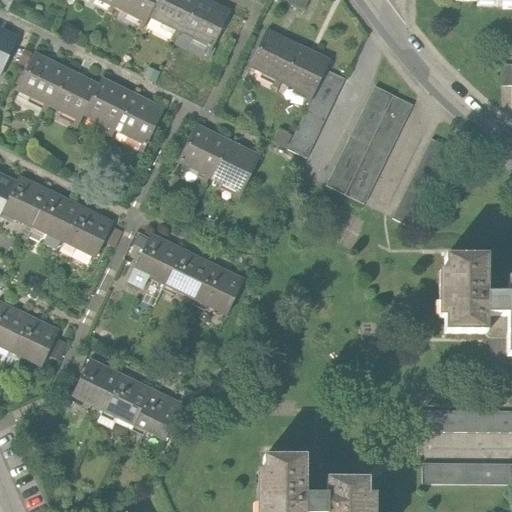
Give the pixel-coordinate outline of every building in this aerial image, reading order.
[(119,0),(93,0),(115,10),(119,0)] [(158,0),(119,0),(115,10),(146,25),(149,18),(158,0)] [(197,0),(158,0),(149,18),(181,34),(197,0)] [(229,15),(198,0),(197,0),(181,34),(212,50),(229,15)] [(308,0),(278,0),(302,12),(308,0)] [(0,77),(17,42),(0,33),(0,77)] [(296,49),(265,33),(248,67),(280,83),(296,49)] [(329,64),(296,49),(280,83),(311,99),(324,72),(329,64)] [(67,74),(35,58),(18,93),(19,94),(14,105),(40,118),(42,113),(46,115),(49,108),(67,74)] [(344,81),(324,72),(311,99),(286,152),(306,161),(344,81)] [(97,89),(67,74),(49,108),(80,123),(84,117),(97,89)] [(131,98),(100,83),(97,89),(84,117),(114,132),(131,98)] [(373,89),(325,188),(362,206),(410,107),(373,89)] [(163,113),(131,98),(114,132),(146,147),(163,113)] [(226,144),(195,129),(178,164),(208,179),(226,144)] [(430,142),(391,221),(409,229),(448,150),(430,142)] [(257,159),(226,144),(208,179),(240,194),(257,159)] [(14,187),(0,180),(0,216),(1,214),(14,187)] [(49,196),(17,181),(14,187),(1,214),(32,229),(49,196)] [(80,211),(49,196),(32,229),(63,244),(80,211)] [(111,227),(80,211),(63,244),(95,260),(111,227)] [(141,295),(148,280),(164,288),(180,254),(150,240),(126,288),(141,295)] [(210,269),(180,254),(164,288),(194,302),(210,269)] [(495,300),(485,300),(484,263),(443,263),(443,278),(435,279),(435,322),(444,322),(444,340),(485,339),(485,322),(495,321),(495,300)] [(240,284),(210,269),(194,302),(224,317),(240,284)] [(508,300),(495,300),(495,321),(506,321),(506,362),(511,361),(511,284),(508,285),(508,300)] [(26,320),(0,306),(0,348),(10,354),(26,320)] [(58,335),(26,320),(10,354),(42,369),(58,335)] [(119,379),(88,364),(72,398),(103,413),(119,379)] [(149,394),(119,379),(103,413),(132,428),(149,394)] [(179,409),(149,394),(132,428),(163,443),(179,409)] [(511,414),(421,414),(421,435),(511,433),(511,414)] [(312,511),(313,497),(303,496),(302,459),(261,459),(261,474),(253,474),(253,511),(312,511)] [(511,467),(421,467),(421,489),(511,489),(511,467)] [(326,497),(313,497),(312,511),(372,511),(372,497),(367,497),(367,481),(326,481),(326,497)]
